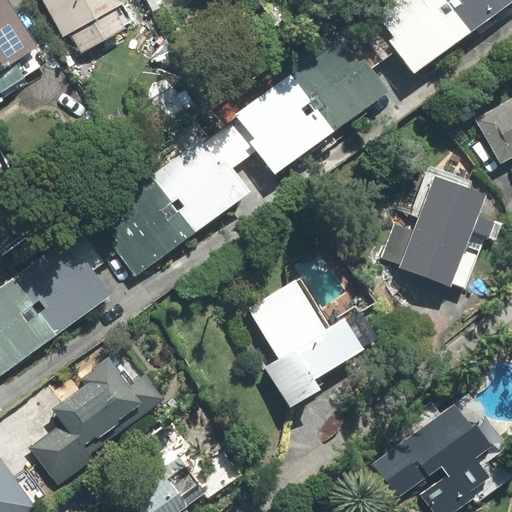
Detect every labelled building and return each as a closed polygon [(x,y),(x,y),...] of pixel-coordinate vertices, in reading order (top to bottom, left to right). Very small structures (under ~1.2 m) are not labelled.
[(0,377),(77,321),(112,296),(95,272),(117,255),(135,279),(251,195),(232,170),(258,151),(276,175),(369,108),(390,93),(373,70),(396,53),(413,76),(511,4),(511,0),(394,0),(233,117),(0,286),(0,377)] [(39,49),(7,0),(0,0),(0,95),(26,79),(16,64),(39,49)] [(40,0),(63,39),(71,35),(81,55),(127,30),(116,10),(129,3),(127,0),(40,0)] [(511,99),(474,120),(499,166),(511,159),(511,99)] [(486,198),(434,178),(399,268),(451,289),(486,198)] [(295,280),(247,310),(279,361),(266,369),(291,410),(321,391),(315,381),(364,350),(345,320),(327,331),(295,280)] [(85,387),(53,410),(63,425),(30,449),(58,486),(94,460),(84,447),(97,438),(99,441),(117,427),(121,432),(165,401),(147,376),(129,388),(119,375),(121,374),(110,358),(80,380),(85,387)] [(370,466),(396,502),(442,469),(447,477),(420,496),(431,511),(456,511),(475,499),(471,493),(490,479),(476,460),(492,448),(475,426),(472,428),(463,416),(452,424),(457,431),(422,456),(415,445),(411,448),(406,441),(370,466)] [(134,511),(180,511),(206,495),(180,457),(124,496),(134,511)] [(0,511),(33,511),(37,509),(0,458),(0,511)]
